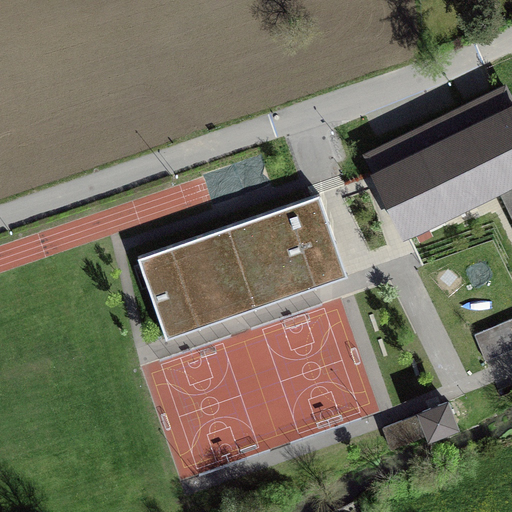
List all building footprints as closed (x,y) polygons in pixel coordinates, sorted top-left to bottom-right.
[(380,146),(368,152),(377,172),(386,191),(403,228),(478,193),(499,183),(511,177),(511,95),(508,86),(380,146)] [(377,172),(319,193),(337,248),(344,266),(347,277),(411,252),(403,228),(377,172)] [(511,177),(499,183),(511,211),(511,177)] [(336,243),(319,193),(138,256),(147,282),(166,338),(334,280),(323,248),(336,243)] [(485,359),(511,347),(511,317),(474,334),(485,359)] [(419,413),(385,426),(392,446),(436,429),(454,422),(446,403),(437,407),(429,410),(419,413)]
